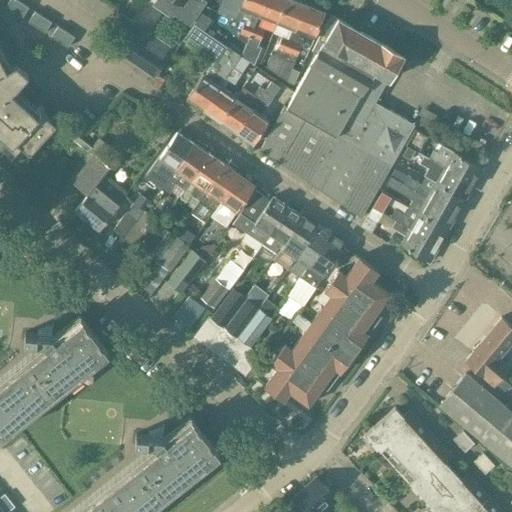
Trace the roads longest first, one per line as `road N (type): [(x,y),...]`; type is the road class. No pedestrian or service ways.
road 1 (residential): [(441,275),(129,70),(96,97)]
road 2 (residential): [(302,462),(0,179)]
road 3 (residential): [(314,449),(441,275)]
road 4 (residential): [(441,275),(511,157)]
road 5 (residential): [(511,67),(404,0)]
